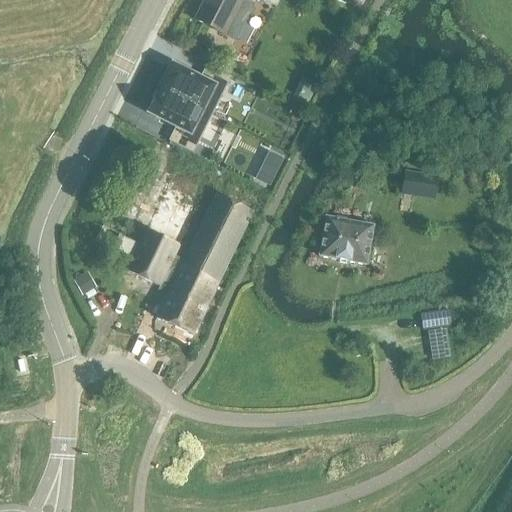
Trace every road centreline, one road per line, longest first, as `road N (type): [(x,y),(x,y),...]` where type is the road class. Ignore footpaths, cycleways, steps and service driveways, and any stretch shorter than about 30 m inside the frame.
road 1 (unclassified): [(70,376),(119,368),(170,403),(212,417),(315,418),(441,393),(511,334)]
road 2 (residential): [(70,376),(41,296),(36,247),(158,0)]
